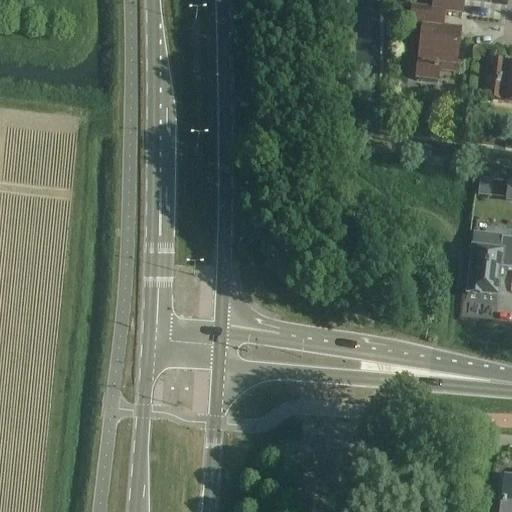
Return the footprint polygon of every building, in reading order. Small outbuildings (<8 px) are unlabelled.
[(430,0),(430,9),(430,11),(433,11),(443,12),(443,13),(442,14),(461,16),(461,15),(462,0),(490,3),(490,0),(430,0)] [(409,7),(407,27),(419,29),(413,82),(414,82),(435,84),(437,84),(438,77),(453,79),(459,30),(441,28),(442,14),(443,13),(443,12),(433,11),(430,11),(430,9),(409,7)] [(485,79),(482,101),(490,102),(499,103),(511,104),(511,65),(504,65),(495,64),(493,80),(485,79)] [(447,109),(446,122),(463,124),(464,110),(447,109)] [(478,181),(476,198),(489,200),(491,183),(478,181)] [(468,281),(466,298),(480,300),(480,299),(496,301),(497,287),(498,287),(499,276),(498,276),(499,270),(511,271),(511,241),(473,237),(469,270),(467,281),(468,281)] [(511,511),(511,479),(505,479),(499,511),(511,511)]
